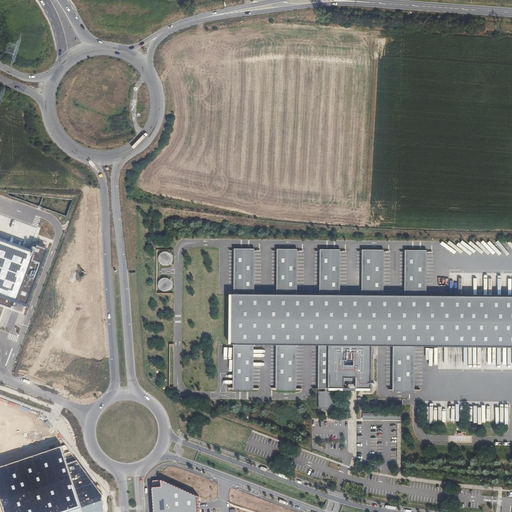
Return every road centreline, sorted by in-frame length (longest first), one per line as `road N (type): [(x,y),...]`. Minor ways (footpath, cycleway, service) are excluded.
road 1 (secondary): [(90,156),(103,179),(115,395)]
road 2 (secondary): [(129,394),(114,177),(122,155)]
road 3 (unclassified): [(332,497),(165,432)]
road 4 (secondary): [(194,20),(368,3)]
road 5 (unclassified): [(159,453),(320,511)]
road 6 (secondary): [(511,12),(368,3)]
